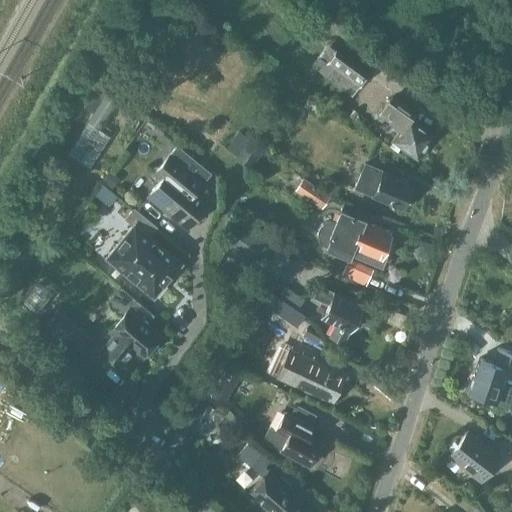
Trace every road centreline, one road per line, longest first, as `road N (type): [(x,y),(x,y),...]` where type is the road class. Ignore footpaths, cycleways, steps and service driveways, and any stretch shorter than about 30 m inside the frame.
road 1 (unclassified): [(379,511),(511,123)]
road 2 (unclassified): [(122,441),(0,337)]
road 3 (unclassified): [(122,441),(197,324)]
